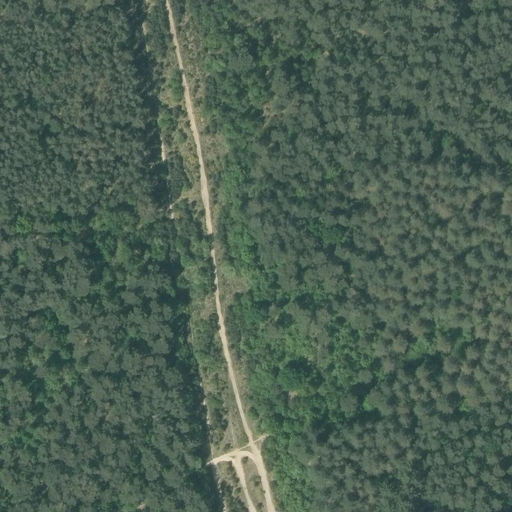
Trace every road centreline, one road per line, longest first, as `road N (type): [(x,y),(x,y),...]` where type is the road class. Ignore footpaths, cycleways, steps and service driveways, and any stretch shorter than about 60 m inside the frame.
road 1 (track): [(163,0),(242,435),(269,511)]
road 2 (track): [(225,511),(138,0)]
